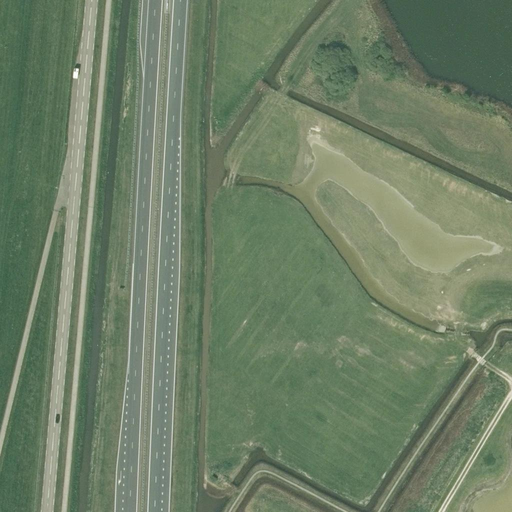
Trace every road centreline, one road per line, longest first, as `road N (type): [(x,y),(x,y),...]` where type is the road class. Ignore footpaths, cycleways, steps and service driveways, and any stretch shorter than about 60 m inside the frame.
road 1 (secondary): [(46,511),(88,0)]
road 2 (trunk): [(154,511),(180,0)]
road 3 (trunk): [(154,0),(129,511)]
road 4 (track): [(440,511),(511,391)]
